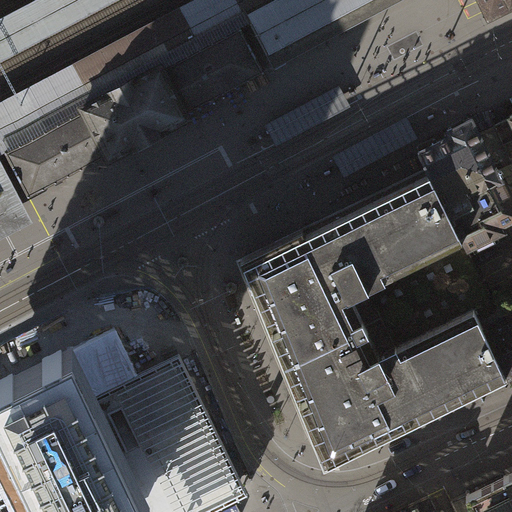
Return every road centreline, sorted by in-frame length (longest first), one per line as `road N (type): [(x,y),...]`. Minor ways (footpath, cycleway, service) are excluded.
road 1 (residential): [(324,511),(335,496),(511,418)]
road 2 (unknown): [(489,405),(440,282)]
